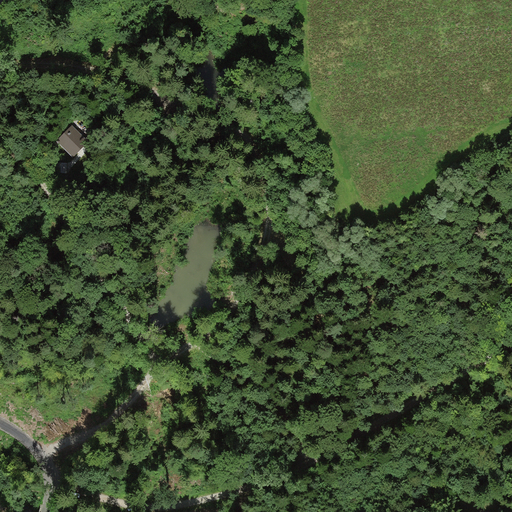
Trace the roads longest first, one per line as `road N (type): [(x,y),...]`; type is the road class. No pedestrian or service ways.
road 1 (track): [(0,67),(52,63),(115,76),(252,138),(275,169),(277,221),(230,312),(192,345),(253,377),(307,454)]
road 2 (track): [(47,477),(123,504),(161,507),(385,420),(511,339)]
road 3 (track): [(0,150),(46,195),(150,371),(105,413),(38,451)]
road 4 (track): [(385,420),(425,466),(430,485),(474,508),(511,510)]
